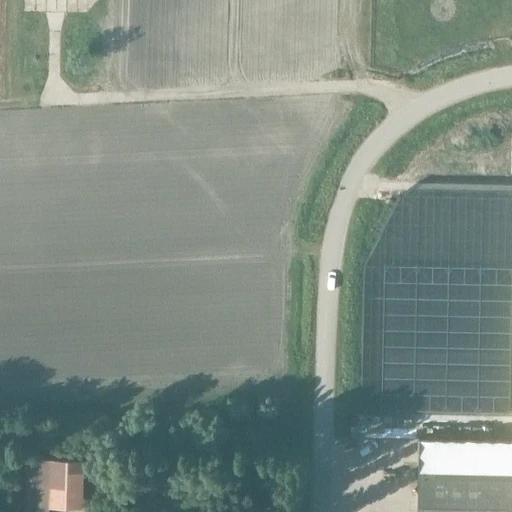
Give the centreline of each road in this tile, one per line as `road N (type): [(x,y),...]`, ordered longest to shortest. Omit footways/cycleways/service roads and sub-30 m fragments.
road 1 (unclassified): [(319,511),(325,260),(350,189),(393,135),(458,96),(511,90)]
road 2 (unknown): [(397,133),(389,95),(365,81),(82,107),(64,73),(66,4)]
road 3 (track): [(0,273),(325,260)]
